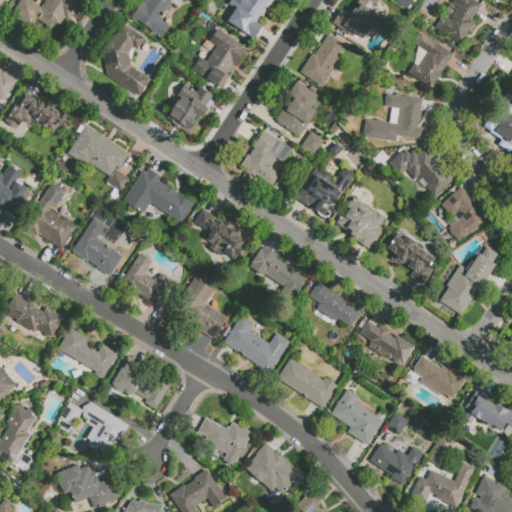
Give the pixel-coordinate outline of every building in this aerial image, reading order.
[(83,0),(68,21),(64,18),(58,26),(49,28),(37,19),(31,28),(10,14),(18,0),(29,0),(41,7),(45,0),(83,0)] [(131,18),(143,0),(186,0),(183,4),(181,2),(177,8),(171,4),(159,21),(169,27),(161,39),(131,18)] [(219,16),(229,0),(274,0),(259,22),(263,24),(254,39),(219,16)] [(332,24),(341,11),(347,16),(357,1),(356,0),(378,0),(371,11),(381,17),(374,28),(370,26),(359,42),(332,24)] [(395,0),(416,0),(410,10),(395,0)] [(459,44),(435,28),(443,16),(449,20),(457,8),(450,4),(452,0),(473,0),(481,5),(471,20),(474,21),(459,44)] [(106,75),(101,54),(123,23),(145,38),(136,50),(133,48),(128,54),(131,67),(150,80),(138,98),(106,75)] [(217,30),(248,50),(221,90),(191,70),(199,57),(206,61),(216,46),(209,41),(217,30)] [(299,73),(312,54),(314,55),(328,33),(346,45),(337,58),(340,60),(321,87),(299,73)] [(431,88),(408,73),(414,63),(417,65),(425,53),(417,47),(425,35),(453,54),(431,88)] [(0,69),(17,81),(4,102),(0,99),(0,69)] [(299,136),(275,122),(291,96),(289,95),(299,79),(321,93),(312,109),(315,110),(299,136)] [(165,119),(170,111),(168,110),(175,100),(177,102),(179,98),(177,96),(184,85),(195,93),(199,88),(212,97),(195,122),(198,124),(190,135),(165,119)] [(4,121),(23,92),(35,100),(36,97),(72,121),(66,132),(57,126),(52,134),(29,119),(26,124),(21,121),(16,129),(4,121)] [(384,107),(385,96),(404,98),(404,96),(421,99),(418,128),(424,129),(422,140),(397,136),(396,143),(363,138),(365,121),(389,124),(391,108),(384,107)] [(502,102),(511,109),(507,114),(511,118),(511,141),(499,132),(498,133),(485,123),(502,102)] [(120,193),(104,183),(109,176),(89,164),(87,167),(66,154),(85,126),(128,155),(119,169),(115,167),(114,169),(129,179),(120,193)] [(240,166),(247,155),(248,155),(253,148),(252,147),(262,130),(280,141),(279,143),(290,150),(282,163),(274,158),(268,168),(279,175),(272,186),(257,176),(255,179),(244,172),(246,169),(240,166)] [(310,133),(324,141),(315,155),(301,146),(310,133)] [(434,197),(427,189),(425,190),(406,170),(399,176),(388,163),(401,152),(403,154),(406,151),(409,154),(413,150),(417,156),(424,150),(452,181),(434,197)] [(0,175),(7,165),(19,173),(14,181),(26,190),(21,198),(23,200),(13,216),(1,209),(4,206),(1,204),(0,205),(0,175)] [(327,218),(296,199),(307,180),(311,182),(314,177),(311,175),(314,170),(321,174),(322,171),(333,177),(331,180),(334,182),(343,168),(347,170),(348,168),(353,171),(351,173),(354,175),(327,218)] [(122,201),(142,171),(145,173),(148,169),(162,178),(159,182),(165,186),(166,184),(176,190),(175,193),(177,194),(177,193),(193,203),(179,224),(150,205),(143,215),(122,201)] [(61,250),(37,235),(36,236),(23,228),(52,183),(65,191),(53,208),(52,207),(49,211),(62,220),(63,218),(76,227),(61,250)] [(441,205),(461,187),(488,217),(460,243),(447,229),(456,222),(441,205)] [(368,250),(356,242),(357,240),(348,235),(349,233),(336,225),(347,206),(357,212),(362,204),(385,219),(379,228),(381,229),(368,250)] [(194,222),(202,209),(222,222),(223,221),(236,230),(236,231),(240,234),(237,237),(240,239),(240,240),(242,242),(239,248),(242,250),(237,257),(233,254),(231,258),(223,253),(221,257),(209,249),(212,243),(206,239),(210,233),(194,222)] [(71,252),(93,218),(104,225),(96,238),(122,256),(108,277),(96,268),(97,267),(87,261),(86,262),(71,252)] [(107,224),(102,234),(115,241),(123,226),(113,221),(111,226),(107,224)] [(432,271),(423,285),(409,277),(413,271),(402,264),(401,266),(390,259),(394,254),(386,249),(394,236),(402,241),(405,236),(416,243),(414,246),(434,258),(428,268),(432,271)] [(249,267),(262,246),(277,256),(276,258),(284,263),(285,261),(305,274),(291,295),(249,267)] [(462,316),(439,302),(449,288),(446,286),(459,265),(467,270),(477,254),(480,256),(486,247),(498,254),(492,263),(494,265),(462,316)] [(121,282),(139,254),(151,262),(144,273),(153,279),(154,278),(156,279),(160,274),(177,285),(162,309),(121,282)] [(194,277),(214,291),(205,303),(228,318),(213,339),(191,325),(172,312),(194,277)] [(317,283),(360,312),(350,327),(337,318),(333,325),(313,313),(318,306),(307,299),(317,283)] [(4,313),(16,291),(27,298),(29,294),(38,299),(36,303),(62,318),(51,338),(36,329),(34,333),(16,322),(16,320),(4,313)] [(223,343),(241,316),(254,324),(249,331),(268,344),(275,333),(290,343),(269,374),(223,343)] [(381,325),(390,332),(388,335),(393,339),(395,335),(415,348),(404,364),(390,355),(387,360),(367,346),(370,342),(359,334),(367,321),(378,329),(381,325)] [(116,354),(102,379),(87,371),(88,368),(57,350),(70,328),(87,338),(85,341),(89,343),(87,347),(97,353),(102,346),(116,354)] [(441,366),(464,381),(451,399),(444,395),(442,397),(419,382),(421,379),(410,372),(421,356),(440,369),(441,366)] [(322,410),(276,379),(290,359),(323,380),(324,378),(337,386),(322,410)] [(109,388),(125,360),(169,386),(155,411),(143,404),(145,400),(132,393),(129,398),(120,393),(119,394),(109,388)] [(0,367),(17,384),(0,401),(0,367)] [(346,433),(350,428),(330,415),(346,390),(358,398),(355,403),(383,422),(366,447),(346,433)] [(463,409),(475,392),(487,399),(487,401),(495,406),(496,403),(509,411),(507,414),(511,417),(511,419),(502,435),(477,419),(474,425),(463,418),(467,411),(463,409)] [(57,421),(68,403),(81,411),(68,434),(56,427),(58,422),(57,421)] [(90,403),(128,425),(111,455),(98,448),(96,452),(86,446),(89,441),(86,439),(93,428),(81,421),(82,407),(90,403)] [(0,458),(0,439),(9,425),(5,423),(16,406),(36,419),(28,433),(31,435),(21,451),(36,460),(27,475),(0,458)] [(395,413),(385,427),(398,436),(407,421),(395,413)] [(233,468),(222,462),(226,454),(204,443),(207,438),(197,433),(205,419),(225,429),(226,427),(228,428),(231,423),(251,433),(244,447),(245,448),(240,458),(238,457),(233,468)] [(440,437),(426,459),(437,466),(451,445),(440,437)] [(265,444),(305,478),(296,489),(291,485),(282,496),(274,489),(270,493),(243,469),(265,444)] [(402,486),(390,478),(391,476),(369,462),(381,444),(395,454),(398,450),(407,456),(412,447),(423,454),(402,486)] [(475,469),(456,509),(435,499),(437,496),(430,493),(425,503),(411,496),(419,477),(426,480),(430,471),(453,481),(462,463),(475,469)] [(94,509),(88,497),(75,504),(69,492),(63,495),(54,475),(78,464),(80,469),(89,465),(92,472),(93,471),(99,483),(110,478),(119,498),(94,509)] [(179,511),(168,495),(184,485),(185,486),(194,480),(193,478),(205,470),(226,500),(213,509),(206,500),(193,508),(195,511),(179,511)] [(482,477),(503,486),(498,498),(511,504),(511,511),(476,511),(468,508),(482,477)] [(295,511),(293,510),(306,496),(324,511),(295,511)] [(0,511),(0,505),(5,499),(11,504),(9,507),(15,511),(14,511),(0,511)] [(124,511),(130,502),(138,503),(139,502),(146,503),(146,504),(162,506),(161,511),(124,511)]
